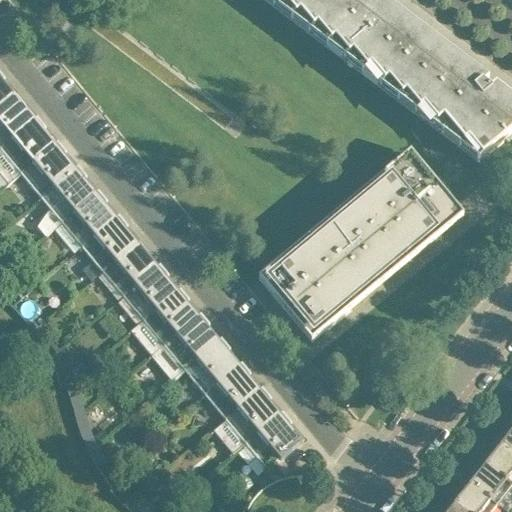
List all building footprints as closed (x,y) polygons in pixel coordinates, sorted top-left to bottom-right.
[(261,0),(478,164),(479,163),(481,162),(505,142),(508,145),(511,141),(511,103),(495,90),(490,95),(483,89),(488,85),(376,0),(261,0)] [(0,110),(17,96),(16,96),(13,98),(2,84),(5,82),(0,76),(0,110)] [(0,151),(37,121),(37,120),(34,123),(22,109),(25,107),(17,96),(0,110),(0,151)] [(0,193),(20,176),(57,146),(57,145),(54,147),(43,133),(46,131),(37,121),(0,151),(0,193)] [(57,146),(20,176),(41,201),(78,170),(75,172),(63,158),(66,156),(57,146)] [(463,218),(459,213),(454,207),(440,190),(415,161),(410,155),(308,239),(257,281),(281,310),(311,345),(463,218)] [(46,217),(38,229),(46,238),(61,226),(98,195),(98,194),(95,197),(84,183),(86,180),(78,170),(41,201),(51,213),(46,217)] [(98,195),(61,226),(81,250),(82,250),(119,219),(118,219),(116,221),(104,207),(107,205),(98,195)] [(82,250),(82,251),(102,274),(102,275),(139,244),(139,243),(136,246),(125,232),(127,230),(119,219),(82,250)] [(102,275),(103,275),(122,299),(123,299),(160,269),(159,268),(156,270),(145,256),(148,254),(139,244),(102,275)] [(123,299),(123,300),(143,324),(180,293),(177,295),(166,281),(168,279),(160,269),(123,299)] [(25,286),(16,294),(21,300),(30,293),(25,286)] [(151,359),(201,318),(200,317),(197,320),(186,306),(189,303),(180,293),(143,324),(131,334),(131,335),(151,358),(151,359)] [(184,373),(221,342),(218,344),(207,330),(209,328),(201,318),(151,359),(152,359),(171,383),(172,383),(184,373)] [(33,322),(28,326),(27,327),(24,330),(29,336),(38,328),(33,322)] [(34,342),(37,339),(43,334),(38,328),(29,336),(34,342)] [(184,373),(184,374),(204,397),(204,398),(242,367),(241,366),(238,369),(227,355),(230,353),(221,342),(184,373)] [(80,365),(71,373),(77,379),(86,372),(80,365)] [(204,398),(205,398),(225,422),(262,392),(262,391),(259,393),(248,379),(250,377),(242,367),(204,398)] [(225,422),(213,433),(233,457),(245,447),(283,416),(282,416),(279,418),(268,404),(271,402),(262,392),(225,422)] [(86,422),(84,414),(77,421),(79,428),(82,436),(85,445),(89,453),(96,447),(92,439),(91,435),(90,434),(89,431),(88,426),(86,422)] [(271,468),(279,462),(280,464),(302,445),(300,442),(289,429),(291,426),(283,416),(245,447),(265,471),(266,473),(271,468)] [(511,432),(503,443),(500,447),(511,456),(511,432)] [(491,459),(485,466),(511,487),(511,456),(500,447),(491,459)] [(511,487),(485,466),(475,479),(470,485),(497,507),(511,487)] [(158,467),(150,474),(155,481),(164,473),(158,467)] [(454,506),(462,511),(492,511),(497,507),(470,485),(454,506)]
